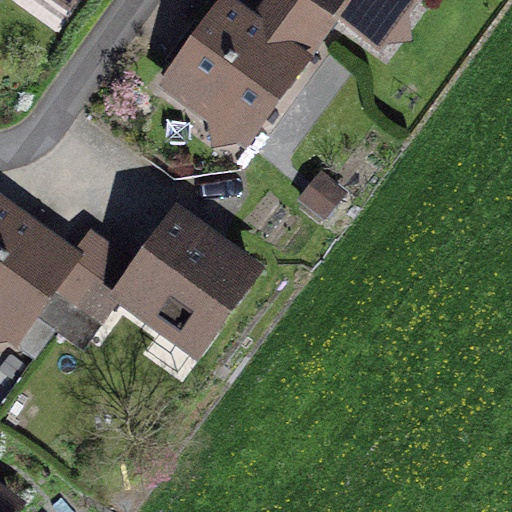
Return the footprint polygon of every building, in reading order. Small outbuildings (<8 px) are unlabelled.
[(78,0),(32,0),(63,22),(78,0)] [(247,138),(322,32),(276,0),(270,0),(253,24),(224,3),(168,82),(247,138)] [(276,0),(322,32),(338,10),(380,40),(408,0),(276,0)] [(56,280),(83,300),(114,256),(94,243),(78,266),(0,210),(0,326),(16,338),(56,280)] [(139,274),(114,256),(83,300),(107,316),(123,294),(196,344),(248,271),(176,221),(139,274)] [(0,511),(29,511),(0,493),(0,511)]
